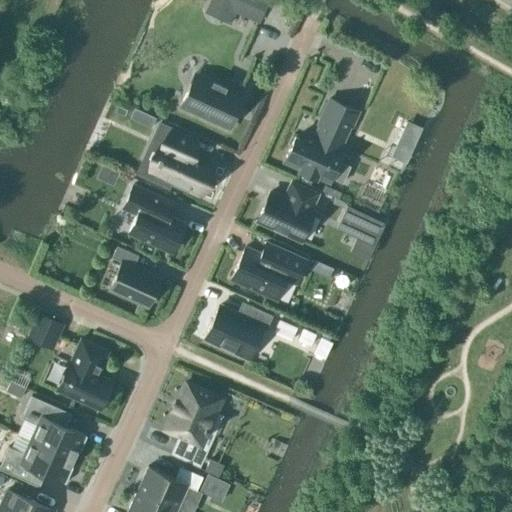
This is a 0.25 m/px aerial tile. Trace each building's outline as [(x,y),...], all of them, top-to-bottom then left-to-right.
[(236,13),(257,22),(267,0),(211,0),(205,13),(224,21),(230,7),(237,10),(236,13)] [(242,95),(194,73),(179,106),(227,128),(242,95)] [(357,111),(328,98),(317,124),(319,125),(314,136),(304,132),(301,139),(294,136),(283,161),(299,168),(298,170),(315,178),(316,176),(328,182),(330,177),(341,182),(348,166),(337,161),(343,149),(339,147),(349,125),(350,126),(357,111)] [(131,117),(151,125),(154,118),(135,109),(131,117)] [(194,139),(159,123),(137,173),(167,187),(170,181),(198,194),(211,164),(187,154),(194,139)] [(394,154),(405,160),(414,139),(403,134),(394,154)] [(316,194),(291,182),(286,192),(288,193),(285,199),(269,192),(256,219),(300,239),(312,212),(308,210),(316,194)] [(169,215),(174,202),(133,184),(122,208),(136,214),(128,232),(171,252),(185,223),(169,215)] [(385,223),(347,207),(337,230),(375,246),(385,223)] [(295,283),(306,258),(266,241),(260,253),(244,246),(230,278),(276,298),(285,279),(295,283)] [(138,255),(116,245),(111,256),(121,261),(109,287),(147,305),(160,278),(133,266),(138,255)] [(266,329),(272,315),(249,304),(244,317),(218,305),(204,336),(249,357),(263,327),(266,329)] [(64,325),(37,313),(25,340),(52,352),(64,325)] [(290,336),(294,326),(280,320),(275,329),(290,336)] [(309,344),(313,335),(302,330),(298,339),(309,344)] [(323,357),(329,342),(320,338),(313,353),(323,357)] [(80,339),(70,362),(69,361),(56,389),(98,408),(111,380),(96,374),(99,367),(106,351),(107,351),(80,339)] [(214,412),(221,398),(185,382),(178,398),(177,398),(171,411),(172,411),(164,428),(179,434),(171,453),(191,462),(199,444),(200,444),(205,432),(209,433),(210,431),(214,433),(222,415),(214,412)] [(24,401),(27,391),(12,386),(8,396),(24,401)] [(63,409),(31,395),(21,417),(36,424),(30,438),(73,458),(76,450),(79,451),(86,435),(55,421),(61,410),(63,410),(63,409)] [(73,458),(30,438),(24,453),(8,446),(0,463),(0,468),(30,482),(31,481),(29,480),(34,469),(65,483),(72,466),(70,465),(73,458)] [(214,464),(199,495),(223,507),(231,489),(219,483),(225,470),(214,464)] [(174,478),(147,466),(136,490),(176,508),(187,485),(196,489),(202,476),(180,466),(174,478)] [(51,511),(52,510),(7,489),(0,504),(0,511),(51,511)] [(174,511),(176,508),(136,490),(126,511),(174,511)]
